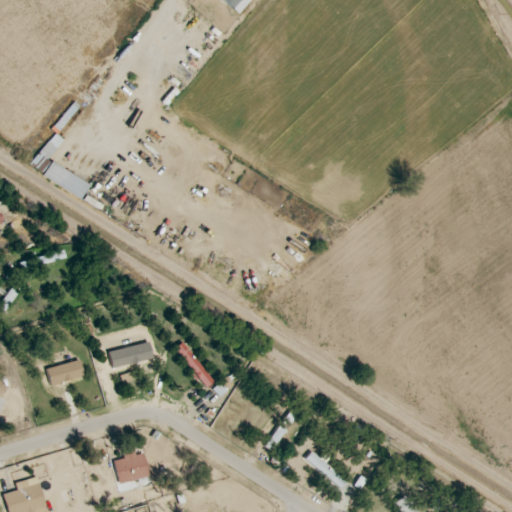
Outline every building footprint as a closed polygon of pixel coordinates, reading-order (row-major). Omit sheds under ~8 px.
[(220,0),(238,14),(249,0),(220,0)] [(30,163),(38,170),(62,140),(54,133),(30,163)] [(82,197),(89,182),(48,164),(41,179),(82,197)] [(0,301),(0,311),(2,313),(21,286),(15,281),(0,301)] [(213,381),(179,343),(172,350),(205,388),(213,381)] [(82,377),(77,360),(45,369),(49,386),(82,377)] [(296,414),(289,409),(263,446),(270,451),(296,414)] [(143,453),(134,455),(133,451),(121,453),(122,459),(112,461),(117,483),(147,478),(143,453)] [(345,481),(309,452),(303,460),(339,489),(345,481)] [(45,511),(38,484),(27,487),(25,480),(13,483),(15,490),(1,494),(6,511),(45,511)] [(397,511),(416,511),(407,494),(392,502),(397,511)]
